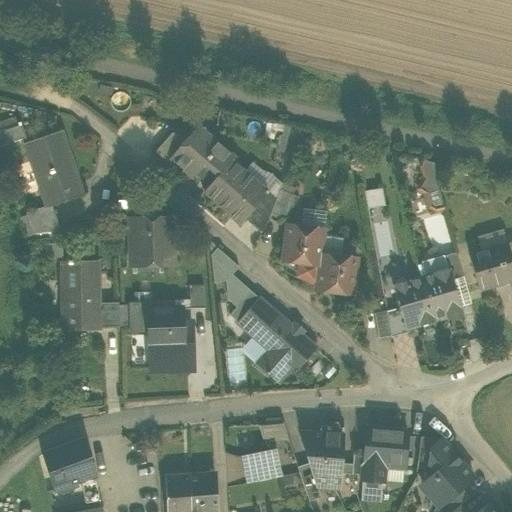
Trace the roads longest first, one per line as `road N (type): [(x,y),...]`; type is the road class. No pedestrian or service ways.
road 1 (residential): [(424,396),(345,344),(69,104)]
road 2 (residential): [(0,477),(64,427),(132,412),(424,396)]
road 3 (residential): [(511,482),(469,429),(424,396)]
